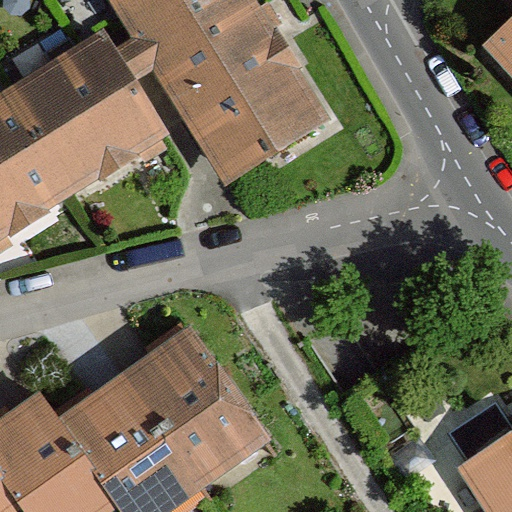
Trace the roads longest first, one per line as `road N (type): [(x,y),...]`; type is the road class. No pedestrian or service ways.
road 1 (residential): [(0,315),(472,187)]
road 2 (residential): [(472,187),(369,6)]
